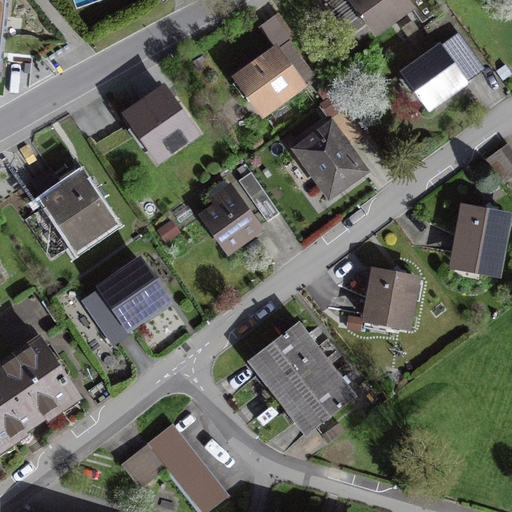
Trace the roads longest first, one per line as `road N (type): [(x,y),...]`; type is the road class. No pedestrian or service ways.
road 1 (residential): [(185,363),(511,122)]
road 2 (residential): [(431,511),(270,461),(248,446),(185,363)]
road 3 (residential): [(0,128),(227,0)]
road 4 (residential): [(0,501),(185,363)]
